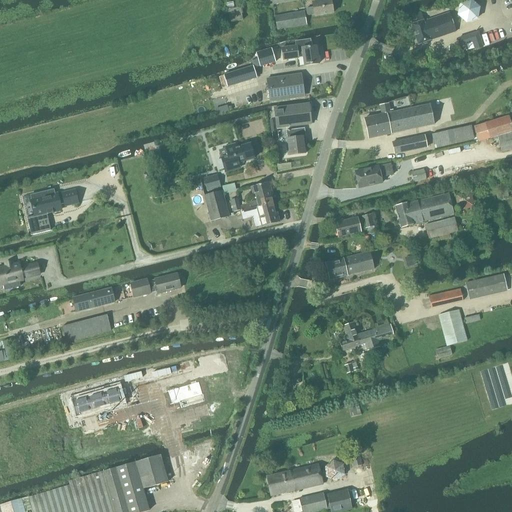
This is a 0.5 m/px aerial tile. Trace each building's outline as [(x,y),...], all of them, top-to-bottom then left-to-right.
[(315,16),(333,13),(330,0),(329,0),(313,3),(313,8),(306,9),(307,16),(314,15),(315,16)] [(467,3),(456,8),(455,19),(465,26),(475,21),(476,10),(467,3)] [(230,22),(243,20),(241,8),(228,10),(230,22)] [(278,31),(307,26),(305,11),(275,16),(278,31)] [(424,21),(421,12),(415,14),(418,23),(411,25),(418,45),(430,41),(455,33),(449,14),(424,22),(423,21),(424,21)] [(478,33),(457,39),(460,47),(472,44),(475,51),(483,48),(478,33)] [(304,66),(319,64),(316,47),(312,48),(310,40),(295,42),(296,47),(282,49),(283,60),(303,58),(304,66)] [(271,49),(256,54),(260,67),(275,62),(271,49)] [(227,87),(256,78),(253,67),(224,75),(227,87)] [(300,98),(298,83),(297,75),(267,79),(270,102),(300,98)] [(311,124),(309,104),(274,108),(276,128),(311,124)] [(390,134),(434,124),(430,105),(393,113),(392,111),(390,111),(389,104),(379,106),(381,115),(364,119),(369,139),(390,134)] [(485,124),(474,127),(478,142),(490,139),(498,136),(501,152),(511,149),(511,128),(508,117),(485,124)] [(434,148),(474,140),(471,126),(431,134),(434,148)] [(306,139),(304,128),(286,130),(289,156),(305,154),(303,140),(306,139)] [(395,155),(426,148),(424,136),(392,143),(395,155)] [(228,156),(221,158),(224,170),(239,166),(238,163),(254,159),(250,144),(235,149),(234,145),(225,147),(228,156)] [(381,178),(393,175),(390,164),(378,167),(378,166),(355,172),(359,189),(382,183),(381,178)] [(413,183),(426,180),(423,169),(411,173),(413,183)] [(207,190),(220,187),(217,176),(204,179),(207,190)] [(249,204),(240,207),(241,210),(267,203),(271,202),(269,192),(271,191),(269,183),(251,188),(253,195),(255,194),(257,201),(249,204)] [(223,196),(235,192),(233,185),(221,189),(222,192),(223,196)] [(35,216),(27,218),(31,236),(51,231),(46,213),(61,210),(60,205),(65,204),(65,206),(78,203),(75,191),(62,194),(63,196),(58,197),(57,195),(55,195),(54,189),(30,195),(35,216)] [(229,217),(223,196),(222,192),(204,196),(211,221),(229,217)] [(459,212),(474,208),(470,193),(455,197),(459,212)] [(414,224),(454,214),(449,194),(408,204),(408,203),(395,207),(401,228),(414,225),(414,224)] [(237,198),(230,200),(234,212),(241,210),(237,198)] [(267,203),(241,210),(242,216),(252,213),(255,227),(261,225),(261,226),(279,222),(277,214),(275,214),(271,202),(267,203)] [(365,229),(375,226),(372,215),(362,217),(363,221),(358,222),(357,218),(335,223),(339,238),(360,233),(359,226),(364,225),(365,229)] [(429,239),(458,232),(454,218),(425,225),(429,239)] [(330,281),(374,270),(369,252),(325,263),(330,281)] [(408,268),(417,265),(414,257),(405,259),(408,268)] [(18,264),(0,268),(0,285),(3,284),(4,290),(20,286),(19,281),(22,280),(21,277),(26,276),(27,278),(39,275),(36,263),(24,266),(24,268),(20,269),(18,264)] [(158,294),(180,288),(177,274),(147,282),(150,293),(157,291),(158,294)] [(469,300),(507,291),(504,275),(465,284),(469,300)] [(130,284),(134,298),(150,293),(147,282),(147,280),(130,284)] [(73,299),(76,312),(114,302),(111,289),(73,299)] [(431,308),(463,301),(460,289),(428,296),(431,308)] [(449,346),(466,341),(458,310),(439,316),(447,347),(435,350),(438,359),(452,355),(449,346)] [(66,342),(111,331),(107,315),(62,326),(66,342)] [(465,324),(480,321),(479,315),(464,318),(465,324)] [(378,340),(393,335),(390,326),(382,329),(380,323),(372,326),(374,330),(357,335),(353,323),(343,326),(347,340),(339,343),(342,351),(365,343),(367,351),(381,346),(378,340)] [(202,361),(206,380),(223,377),(222,368),(220,358),(202,361)] [(351,364),(345,366),(347,374),(354,372),(353,369),(355,369),(353,363),(351,364)] [(199,382),(166,391),(166,392),(168,392),(172,403),(170,404),(170,405),(203,395),(199,382)] [(117,387),(72,400),(72,401),(74,401),(78,414),(76,415),(76,416),(100,409),(121,403),(117,387)] [(348,406),(351,418),(361,416),(358,404),(348,406)] [(362,465),(357,449),(349,451),(353,467),(362,465)] [(169,482),(161,455),(68,482),(70,485),(0,505),(0,511),(144,511),(149,511),(143,489),(169,482)] [(333,461),(325,467),(326,478),(336,482),(345,475),(343,465),(333,461)] [(272,496),(323,484),(318,464),(267,477),(272,496)] [(299,500),(291,502),(293,511),(300,511),(302,511),(301,511),(318,511),(331,509),(331,511),(341,511),(352,510),(347,490),(324,495),(323,493),(299,499),(299,500)]
